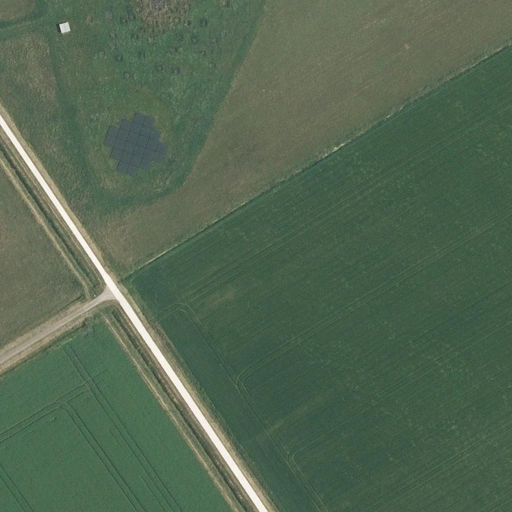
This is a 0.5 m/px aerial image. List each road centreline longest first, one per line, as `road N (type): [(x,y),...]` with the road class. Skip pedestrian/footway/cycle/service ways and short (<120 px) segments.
road 1 (unclassified): [(264,511),(115,290)]
road 2 (unclassified): [(0,361),(115,290)]
